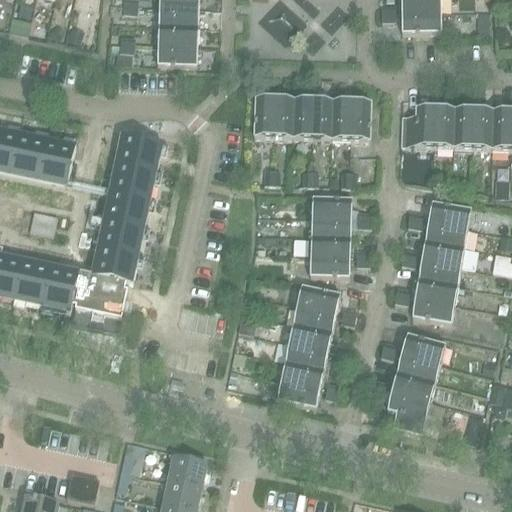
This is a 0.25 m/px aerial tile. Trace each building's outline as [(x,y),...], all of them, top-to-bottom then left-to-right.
[(161,0),(161,12),(200,14),(200,0),(161,0)] [(402,1),(402,20),(441,19),(441,0),(402,1)] [(127,2),(126,11),(140,12),(140,3),(127,2)] [(139,19),(140,12),(126,11),(126,18),(139,19)] [(161,12),(160,31),(199,33),(200,14),(161,12)] [(383,12),(383,21),(396,21),(396,12),(383,12)] [(442,40),(441,19),(402,20),(403,40),(442,40)] [(59,30),(50,38),(56,46),(66,39),(59,30)] [(160,31),(159,50),(198,52),(199,33),(160,31)] [(73,32),(68,46),(80,50),(85,37),(73,32)] [(123,48),(122,55),(121,59),(135,61),(136,49),(123,48)] [(198,73),(198,52),(159,50),(159,72),(198,73)] [(436,96),(436,110),(444,110),(445,96),(436,96)] [(467,111),(475,111),(476,97),(467,97),(467,111)] [(255,144),(276,145),(276,106),(256,105),(255,144)] [(276,106),(276,145),(294,146),(295,107),(276,106)] [(295,107),(294,146),(315,147),(316,107),(295,107)] [(316,107),(315,147),(333,147),(334,108),(316,107)] [(334,108),(333,147),(352,148),(354,109),(334,108)] [(354,109),(352,148),(371,149),(372,109),(354,109)] [(402,154),(405,154),(436,155),(436,116),(416,116),(416,124),(403,124),(402,154)] [(436,116),(436,155),(454,156),(455,117),(436,116)] [(455,117),(454,156),(474,157),(475,117),(455,117)] [(475,117),(474,157),(493,157),(494,118),(475,117)] [(511,118),(494,118),(493,157),(511,157),(511,118)] [(0,179),(2,179),(12,182),(68,193),(74,162),(76,153),(0,136),(0,179)] [(0,303),(71,319),(73,311),(77,312),(73,330),(119,339),(122,326),(128,297),(125,296),(126,289),(130,290),(134,290),(163,151),(147,147),(123,142),(117,167),(93,281),(0,261),(0,303)] [(265,179),(265,192),(281,192),(281,179),(265,179)] [(303,179),(303,193),(319,194),(320,180),(303,179)] [(342,181),(341,194),(358,195),(358,181),(342,181)] [(496,186),(495,204),(509,205),(510,186),(496,186)] [(314,206),(313,226),(352,227),(353,207),(314,206)] [(433,210),(430,228),(469,235),(472,217),(433,210)] [(35,217),(31,236),(54,241),(58,222),(35,217)] [(411,218),(410,225),(424,227),(425,221),(411,218)] [(359,219),(358,227),(372,228),(372,219),(359,219)] [(422,236),(424,227),(410,225),(408,234),(422,236)] [(313,226),(312,244),(351,245),(352,227),(313,226)] [(430,228),(427,248),(465,254),(469,235),(430,228)] [(511,243),(502,242),(500,254),(511,255),(511,243)] [(312,244),(312,264),(351,266),(351,245),(312,244)] [(427,248),(423,267),(462,274),(465,254),(427,248)] [(404,256),(403,264),(417,267),(418,259),(404,256)] [(357,257),(357,266),(371,267),(371,257),(357,257)] [(350,285),(351,266),(312,264),(311,284),(350,285)] [(416,274),(417,267),(403,264),(402,271),(416,274)] [(423,267),(420,286),(458,293),(462,274),(423,267)] [(420,286),(417,306),(455,313),(458,293),(420,286)] [(303,294),(298,314),(337,322),(341,302),(303,294)] [(398,294),(396,302),(410,305),(412,297),(398,294)] [(409,311),(410,305),(396,302),(395,309),(409,311)] [(417,306),(413,325),(452,332),(455,313),(417,306)] [(246,309),(243,321),(255,323),(257,311),(246,309)] [(500,311),(499,319),(507,321),(508,313),(500,311)] [(298,314),(295,332),(333,340),(337,322),(298,314)] [(345,315),(343,323),(356,326),(358,318),(345,315)] [(355,333),(356,326),(343,323),(342,330),(355,333)] [(295,332),(290,352),(329,360),(333,340),(295,332)] [(408,342),(404,360),(442,370),(446,352),(408,342)] [(385,348),(383,356),(397,359),(399,352),(385,348)] [(290,352),(287,370),(325,378),(329,360),(290,352)] [(337,352),(335,361),(348,364),(350,355),(337,352)] [(395,367),(397,359),(383,356),(381,363),(395,367)] [(404,360),(398,379),(436,390),(442,370),(404,360)] [(347,371),(348,364),(335,361),(334,368),(347,371)] [(485,367),(483,380),(494,382),(497,369),(485,367)] [(287,370),(282,389),(321,397),(325,378),(287,370)] [(504,372),(501,386),(511,387),(511,383),(511,373),(504,372)] [(230,384),(229,386),(236,388),(237,386),(238,381),(239,379),(239,378),(232,376),(231,378),(230,384)] [(398,379),(394,398),(431,409),(436,390),(398,379)] [(375,386),(373,394),(387,397),(389,389),(375,386)] [(511,391),(495,388),(490,408),(511,412),(511,406),(511,391)] [(282,389),(278,408),(317,416),(321,397),(282,389)] [(329,390),(327,398),(340,401),(342,393),(329,390)] [(386,404),(387,397),(373,394),(372,400),(386,404)] [(339,408),(340,401),(327,398),(326,405),(339,408)] [(423,441),(431,409),(394,398),(389,416),(388,418),(389,418),(397,420),(394,431),(394,432),(423,441)] [(380,414),(376,430),(393,434),(394,433),(394,432),(394,431),(397,420),(389,418),(388,418),(389,416),(380,414)] [(126,459),(122,480),(130,482),(135,461),(126,459)] [(175,463),(169,490),(203,497),(209,470),(175,463)] [(122,480),(118,499),(127,500),(130,482),(122,480)] [(73,481),(68,501),(67,505),(96,511),(101,487),(73,481)] [(169,490),(164,511),(199,511),(203,497),(169,490)] [(26,503),(24,511),(59,511),(60,510),(26,503)]
